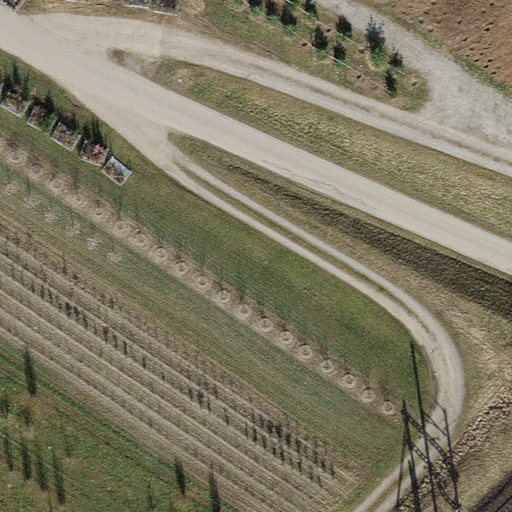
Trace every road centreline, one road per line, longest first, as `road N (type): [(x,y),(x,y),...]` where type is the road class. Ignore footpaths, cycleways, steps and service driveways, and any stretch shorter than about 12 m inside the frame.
road 1 (track): [(366,511),(455,415),(447,345),(412,308),(177,167),(133,127),(127,89)]
road 2 (unclassified): [(511,260),(65,64),(0,23)]
road 3 (track): [(65,64),(114,40),(166,35),(511,159)]
